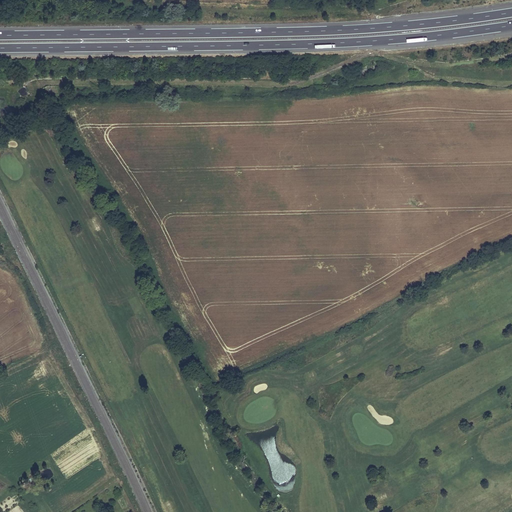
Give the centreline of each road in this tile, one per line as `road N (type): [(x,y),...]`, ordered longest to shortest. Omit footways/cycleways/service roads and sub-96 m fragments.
road 1 (motorway): [(0,48),(358,40),(511,24)]
road 2 (motorway): [(511,11),(352,27),(0,34)]
road 3 (track): [(27,83),(198,74),(301,79),(371,50)]
